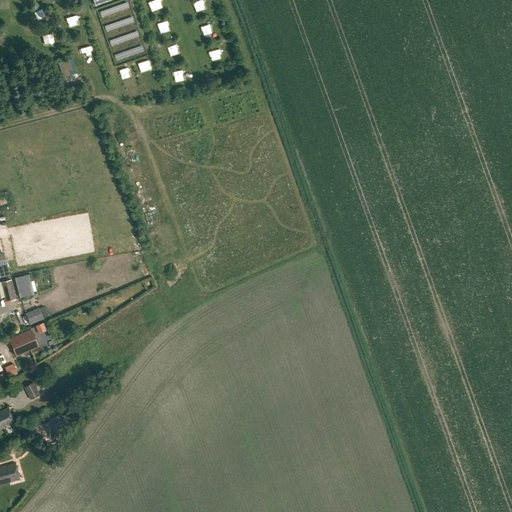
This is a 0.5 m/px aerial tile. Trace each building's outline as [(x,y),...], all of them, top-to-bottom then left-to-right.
[(103,18),(130,8),(128,2),(100,12),(103,18)] [(105,25),(107,31),(135,24),(134,18),(105,25)] [(112,46),(140,37),(138,31),(110,41),(112,46)] [(115,54),(116,60),(146,53),(144,47),(115,54)] [(3,252),(0,252),(0,276),(9,275),(3,252)] [(0,298),(4,297),(5,302),(16,299),(11,280),(0,282),(0,298)] [(26,309),(45,307),(44,298),(25,300),(26,309)] [(39,309),(38,308),(26,314),(30,325),(43,319),(43,318),(48,316),(44,307),(39,309)] [(35,326),(39,334),(46,331),(43,323),(35,326)] [(9,339),(16,356),(38,346),(31,330),(9,339)] [(5,368),(9,377),(17,374),(13,364),(5,368)] [(39,394),(33,383),(24,388),(31,399),(39,394)] [(0,430),(15,423),(8,408),(0,411),(0,430)] [(52,439),(70,426),(61,413),(43,426),(52,439)] [(0,485),(20,480),(16,463),(0,467),(0,485)]
